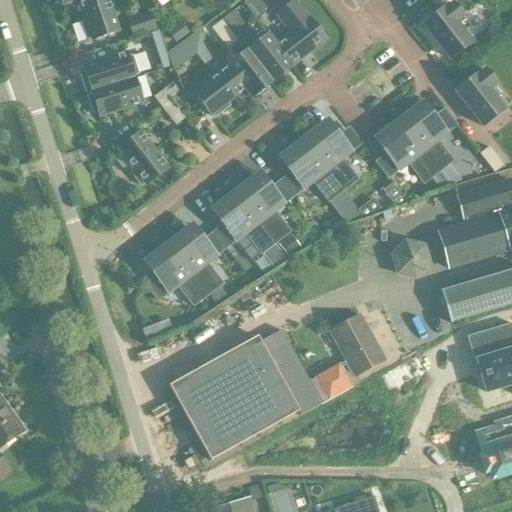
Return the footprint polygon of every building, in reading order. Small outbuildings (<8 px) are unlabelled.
[(106,0),(78,0),(86,21),(81,22),(87,41),(92,40),(92,41),(117,33),(106,0)] [(258,0),(248,0),(243,4),(254,19),(266,10),(258,0)] [(283,40),(274,46),(290,67),(299,60),(325,40),(309,20),(307,21),(293,2),(277,15),(291,33),(283,40)] [(423,25),(450,61),(471,45),(454,23),(462,17),(453,5),(445,11),(443,9),(423,25)] [(234,11),(223,19),(233,33),(244,25),(234,11)] [(133,38),(156,31),(150,12),(127,19),(133,38)] [(219,16),(200,31),(208,42),(227,27),(219,16)] [(176,43),(188,33),(180,22),(168,32),(176,43)] [(267,36),(247,52),(272,84),(291,68),(290,67),(274,46),(267,36)] [(178,48),(168,56),(173,73),(189,61),(178,48)] [(247,52),(227,67),(228,68),(244,89),(252,99),(272,84),(247,52)] [(165,54),(152,58),(157,72),(170,67),(165,54)] [(80,75),(86,94),(134,79),(133,76),(138,75),(132,56),(127,58),(126,55),(83,69),(85,73),(80,75)] [(219,75),(194,95),(210,116),(211,115),(214,119),(230,107),(226,103),(235,96),(244,89),(228,68),(219,75)] [(455,92),(483,127),(504,111),(487,90),(494,83),(485,72),(477,78),(476,76),(455,92)] [(142,103),(134,79),(86,94),(92,114),(97,112),(99,117),(142,103)] [(153,98),(160,107),(170,100),(179,93),(172,84),(153,98)] [(170,100),(160,107),(175,126),(184,119),(170,100)] [(427,109),(402,128),(438,173),(448,165),(452,162),(436,141),(446,134),(427,109)] [(332,127),(307,146),(342,192),(357,180),(341,160),(351,152),(332,127)] [(438,173),(402,128),(378,146),(397,171),(407,164),(423,184),(430,179),(438,173)] [(167,170),(139,134),(119,150),(133,169),(129,172),(141,187),(145,184),(146,185),(167,170)] [(342,192),(307,146),(283,165),(302,190),(312,182),(328,203),(342,192)] [(488,147),(478,155),(494,174),(504,167),(488,147)] [(448,165),(438,173),(448,187),(461,181),(448,165)] [(438,173),(430,179),(440,191),(448,187),(438,173)] [(264,179),(240,198),(275,244),(289,232),(273,212),(283,204),(264,179)] [(467,225),(437,234),(448,270),(511,250),(511,211),(501,215),(499,209),(511,205),(511,191),(509,182),(455,198),(462,220),(465,219),(467,225)] [(342,192),(328,203),(337,214),(351,203),(342,192)] [(275,244),(240,198),(215,217),(235,242),(244,234),(260,255),(275,244)] [(373,199),(357,211),(364,220),(382,214),(384,213),(373,199)] [(384,213),(382,214),(384,221),(391,218),(389,212),(384,213)] [(196,231),(172,250),(207,296),(222,285),(206,264),(216,256),(196,231)] [(290,236),(278,245),(288,258),(301,249),(290,236)] [(425,250),(407,245),(394,259),(399,277),(417,282),(430,268),(425,250)] [(274,246),(262,255),(273,269),(285,259),(274,246)] [(207,296),(172,250),(148,269),(167,294),(177,286),(193,307),(207,296)] [(450,322),(511,302),(511,273),(442,295),(450,322)] [(218,289),(209,297),(216,306),(227,299),(218,289)] [(344,363),(309,382),(322,405),(358,384),(355,378),(384,362),(360,319),(329,336),(344,363)] [(511,329),(510,324),(465,338),(477,375),(480,374),(486,393),(510,386),(511,392),(511,329)] [(256,339),(168,388),(209,463),(298,414),(299,417),(322,405),(309,382),(281,331),(259,343),(256,339)] [(0,447),(23,432),(0,398),(0,447)] [(498,429),(478,435),(484,457),(480,458),(481,461),(484,471),(485,474),(489,472),(491,480),(510,474),(511,473),(511,421),(497,426),(498,429)] [(0,456),(0,480),(11,472),(0,456)] [(278,484),(266,488),(268,495),(281,491),(278,484)] [(252,511),(249,502),(264,498),(260,485),(247,489),(250,500),(216,511),(252,511)] [(494,488),(477,493),(480,504),(497,499),(494,488)] [(334,511),(375,511),(372,501),(374,500),(373,497),(334,510),(334,511)]
